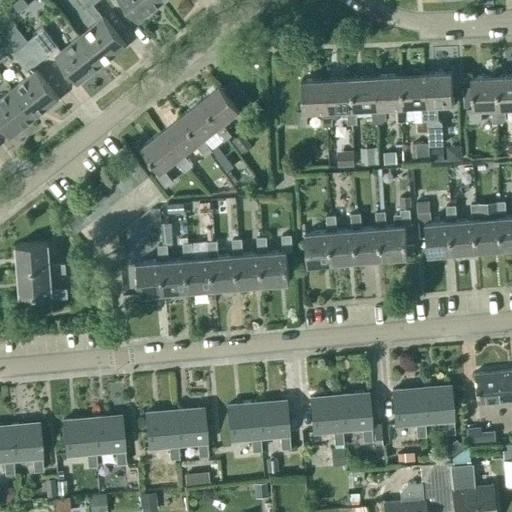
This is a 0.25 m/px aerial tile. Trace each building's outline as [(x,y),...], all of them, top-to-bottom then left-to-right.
[(79,0),(97,21),(79,36),(102,64),(126,45),(103,17),(93,4),(97,0),(79,0)] [(120,0),(137,22),(162,2),(159,0),(120,0)] [(33,66),(42,59),(28,40),(27,40),(16,26),(11,29),(10,47),(13,51),(12,53),(29,75),(11,89),(34,118),(58,99),(33,66)] [(60,50),(43,28),(28,40),(42,59),(52,51),(55,55),(77,84),(102,64),(79,36),(60,50)] [(453,104),(451,71),(426,73),(427,105),(421,105),(422,120),(427,120),(428,142),(428,144),(442,144),(441,122),(437,118),(436,104),(453,104)] [(401,74),(402,106),(396,107),(397,121),(406,121),(405,106),(421,105),(427,105),(426,73),(401,74)] [(385,107),(396,107),(402,106),(401,74),(376,75),(378,108),(371,108),(372,123),(381,122),(385,119),(385,107)] [(511,74),(496,75),(498,107),(491,108),(492,123),(502,122),(505,118),(504,107),(511,106),(511,74)] [(378,108),(376,75),(351,77),(353,109),(347,109),(347,124),(357,124),(356,109),(371,108),(378,108)] [(491,108),(498,107),(496,75),(471,76),(472,108),(467,108),(467,124),(477,123),(481,120),(480,108),(491,108)] [(353,109),(351,77),(326,78),(328,110),(322,111),(323,125),(332,125),(331,117),(335,117),(338,114),(337,110),(347,109),(353,109)] [(322,111),(328,110),(326,78),(301,79),(303,111),(297,111),(298,127),(307,126),(306,111),(322,111)] [(214,129),(224,141),(231,135),(222,123),(239,109),(220,84),(198,101),(218,126),(214,129)] [(0,97),(0,124),(10,137),(34,118),(11,89),(0,97)] [(214,129),(218,126),(198,101),(179,116),(199,141),(195,144),(204,156),(211,150),(202,138),(214,129)] [(195,144),(199,141),(179,116),(159,131),(179,157),(175,159),(185,171),(192,166),(183,154),(195,144)] [(175,159),(179,157),(159,131),(141,146),(160,171),(155,174),(165,187),(172,181),(163,169),(175,159)] [(231,140),(241,153),(251,145),(241,132),(231,140)] [(426,142),(414,143),(415,158),(429,157),(428,144),(428,142),(426,142)] [(373,147),(360,148),(361,164),(374,163),(373,147)] [(429,160),(443,160),(443,147),(429,147),(429,160)] [(337,165),(353,165),(353,150),(337,151),(337,165)] [(215,156),(214,157),(225,172),(232,166),(221,151),(215,156)] [(384,162),(396,162),(396,153),(384,153),(384,162)] [(148,176),(134,157),(125,164),(139,183),(148,176)] [(130,190),(139,183),(125,164),(115,171),(130,190)] [(251,178),(245,165),(231,171),(237,185),(251,178)] [(121,197),(130,190),(115,171),(106,178),(121,197)] [(106,178),(97,185),(112,204),(121,197),(106,178)] [(103,211),(112,204),(97,185),(88,193),(103,211)] [(103,211),(88,193),(79,200),(94,219),(103,211)] [(441,193),(442,205),(451,204),(450,193),(441,193)] [(409,196),(398,196),(399,205),(399,209),(400,209),(410,208),(411,208),(410,196),(409,196)] [(85,226),(94,219),(79,200),(70,207),(85,226)] [(500,215),(506,215),(505,200),(480,202),(481,217),(475,218),(478,250),(503,248),(500,215)] [(472,218),(457,219),(451,220),(453,252),(478,250),(475,218),(481,217),(480,202),(471,203),(472,218)] [(425,222),(428,254),(453,252),(451,220),(457,219),(455,204),(446,205),(447,220),(425,222)] [(61,214),(75,233),(85,226),(70,207),(61,214)] [(402,224),(386,225),(380,225),(382,258),(408,256),(407,244),(414,243),(412,223),(411,224),(410,208),(400,209),(402,224)] [(382,258),(380,225),(386,225),(385,210),(375,211),(377,226),(361,227),(355,227),(358,260),(382,258)] [(416,221),(425,221),(425,211),(416,212),(416,221)] [(358,260),(355,227),(361,227),(360,212),(351,213),(352,228),(336,229),(330,229),(333,262),(358,260)] [(307,264),(333,262),(330,229),(336,229),(335,214),(326,215),(327,230),(305,232),(307,264)] [(511,214),(506,215),(500,215),(503,248),(511,246),(511,214)] [(289,281),(286,250),(292,249),(291,234),(282,234),(283,249),(268,251),(261,251),(264,283),(289,281)] [(264,283),(261,251),(268,251),(266,236),(257,236),(258,251),(243,253),(236,253),(239,285),(264,283)] [(214,287),(239,285),(236,253),(243,253),(242,238),(232,238),(234,253),(218,255),(211,255),(214,287)] [(189,290),(214,287),(211,255),(218,255),(217,240),(208,241),(209,255),(193,257),(187,257),(189,290)] [(18,269),(50,266),(51,273),(65,272),(65,263),(50,264),(48,241),(16,244),(18,269)] [(162,259),(164,292),(189,290),(187,257),(193,257),(192,242),(183,243),(184,258),(168,259),(162,259)] [(139,294),(164,292),(162,259),(168,259),(167,244),(158,245),(159,260),(137,262),(139,294)] [(52,288),(51,273),(50,266),(18,269),(20,295),(51,292),(52,298),(67,297),(67,287),(52,288)] [(92,270),(93,281),(104,280),(103,269),(92,270)] [(511,369),(473,373),(475,402),(511,398),(511,369)] [(443,420),(445,434),(454,433),(450,385),(421,387),(424,421),(443,420)] [(425,436),(424,421),(421,387),(391,390),(394,424),(415,422),(416,436),(425,436)] [(361,427),(362,441),(372,440),(367,392),(338,394),(341,429),(361,427)] [(342,443),(341,429),(338,394),(309,397),(312,431),(332,429),(333,444),(342,443)] [(279,434),(280,448),(289,448),(285,399),(256,402),(259,436),(279,434)] [(260,450),(259,436),(256,402),(227,405),(230,439),(250,437),(251,451),(260,450)] [(196,442),(198,456),(207,455),(203,407),(173,409),(176,443),(196,442)] [(178,458),(176,443),(173,409),(144,412),(147,446),(167,444),(169,459),(178,458)] [(125,463),(120,414),(92,417),(95,451),(114,449),(115,463),(125,463)] [(96,465),(95,451),(92,417),(62,419),(65,454),(85,452),(87,466),(96,465)] [(32,457),(33,471),(43,470),(38,422),(9,424),(12,458),(32,457)] [(14,473),(12,458),(9,424),(0,425),(0,459),(3,459),(5,474),(14,473)] [(480,426),(465,428),(466,446),(467,445),(468,445),(481,444),(480,426)] [(455,439),(448,445),(455,455),(463,449),(462,448),(455,439)] [(511,442),(500,444),(502,461),(511,460),(511,442)] [(455,455),(451,458),(451,460),(451,461),(452,461),(452,462),(452,464),(454,464),(457,464),(469,463),(469,455),(468,445),(467,445),(466,446),(463,449),(455,455)] [(338,448),(329,449),(331,465),(344,464),(342,447),(338,448)] [(396,462),(413,462),(412,452),(396,453),(396,462)] [(363,466),(376,465),(375,457),(363,458),(363,466)] [(275,459),(265,460),(266,472),(277,471),(275,459)] [(449,462),(434,463),(437,500),(452,498),(452,511),(493,511),(491,485),(474,487),(471,463),(469,463),(457,464),(454,464),(452,464),(452,462),(452,461),(451,461),(449,461),(449,462)] [(438,511),(437,500),(434,463),(419,464),(421,482),(405,483),(398,491),(399,498),(382,500),(383,511),(438,511)] [(218,470),(203,471),(204,482),(219,480),(218,470)] [(194,473),(183,474),(184,485),(196,484),(196,478),(195,473),(194,473)] [(54,478),(44,479),(45,496),(55,495),(54,478)] [(65,480),(56,481),(57,494),(66,493),(65,480)] [(265,483),(253,484),(254,493),(266,491),(265,483)] [(0,493),(0,495),(0,498),(4,502),(8,501),(14,495),(14,490),(11,487),(6,487),(0,493)] [(154,492),(139,493),(140,507),(156,505),(154,492)] [(93,495),(88,495),(89,511),(106,511),(105,493),(93,495)]
